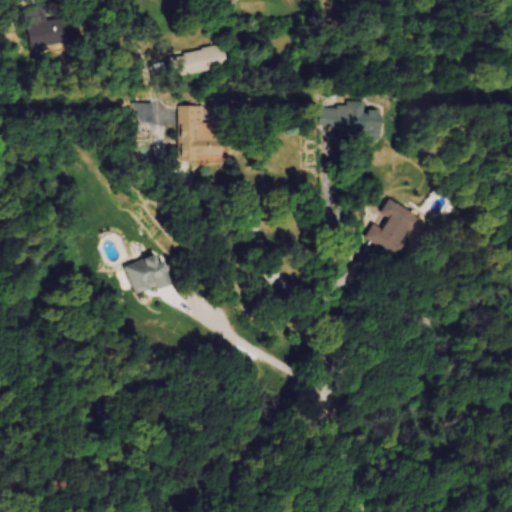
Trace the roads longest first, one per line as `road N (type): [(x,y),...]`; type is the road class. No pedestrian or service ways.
road 1 (residential): [(332,408),(308,320),(268,267),(250,218),(228,198),(176,178),(163,160),(152,106),(111,0)]
road 2 (residential): [(511,283),(401,350),(332,408)]
